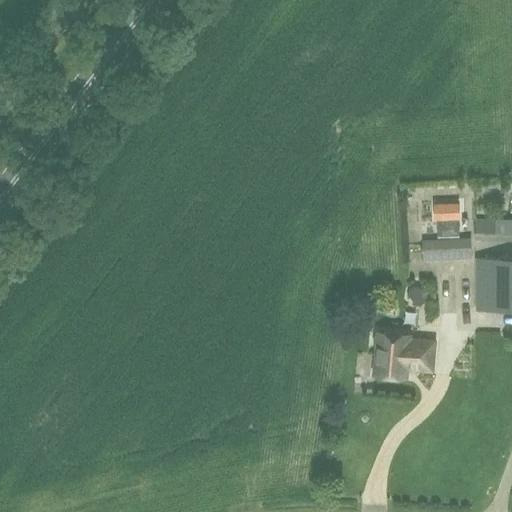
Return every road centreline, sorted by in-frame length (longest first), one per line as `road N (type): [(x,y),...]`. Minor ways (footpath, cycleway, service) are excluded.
road 1 (primary): [(0,199),(152,0)]
road 2 (unclassified): [(0,101),(77,0)]
